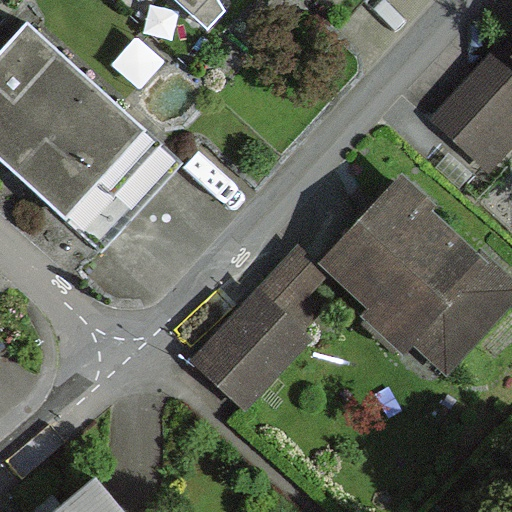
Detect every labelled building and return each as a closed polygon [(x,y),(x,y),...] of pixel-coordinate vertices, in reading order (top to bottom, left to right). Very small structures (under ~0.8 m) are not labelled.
[(157,0),(195,36),(216,15),(206,0),(157,0)] [(165,157),(26,24),(0,51),(0,173),(77,248),(165,157)] [(511,34),(430,120),(486,175),(511,148),(511,34)] [(390,189),(314,268),(363,316),(356,323),(396,361),(407,349),(436,377),(511,299),(511,295),(479,264),(474,270),(390,189)] [(290,259),(187,364),(237,413),(304,345),(295,337),(316,315),(301,301),(317,285),(290,259)] [(112,511),(92,488),(62,511),(112,511)]
